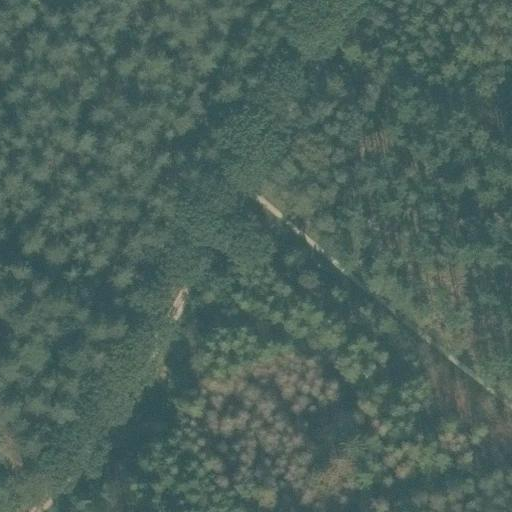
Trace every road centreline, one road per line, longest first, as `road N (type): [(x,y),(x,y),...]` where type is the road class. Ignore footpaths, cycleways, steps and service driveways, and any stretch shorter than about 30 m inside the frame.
road 1 (track): [(43,511),(167,333),(245,189)]
road 2 (track): [(245,189),(350,0)]
